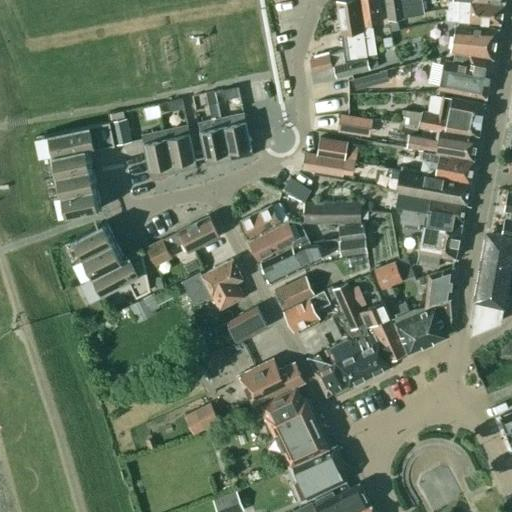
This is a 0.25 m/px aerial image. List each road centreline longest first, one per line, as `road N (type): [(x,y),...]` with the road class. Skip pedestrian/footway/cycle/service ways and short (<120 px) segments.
road 1 (tertiary): [(437,403),(457,340),(511,39)]
road 2 (residential): [(214,192),(325,406),(347,434),(383,452)]
road 3 (residential): [(316,0),(297,59),(298,138),(214,192)]
road 4 (residential): [(214,192),(127,216),(106,149)]
road 5 (residential): [(511,491),(483,429),(437,403)]
